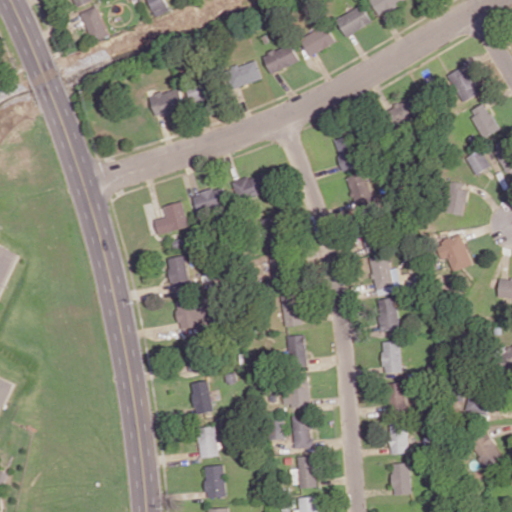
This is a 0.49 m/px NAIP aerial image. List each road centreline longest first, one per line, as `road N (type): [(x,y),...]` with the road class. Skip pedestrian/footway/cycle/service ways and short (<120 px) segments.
road 1 (residential): [(490,0),(281,118),(85,184)]
road 2 (tertiary): [(147,511),(121,320),(57,104)]
road 3 (residential): [(281,118),(314,197),(338,289),(357,511)]
